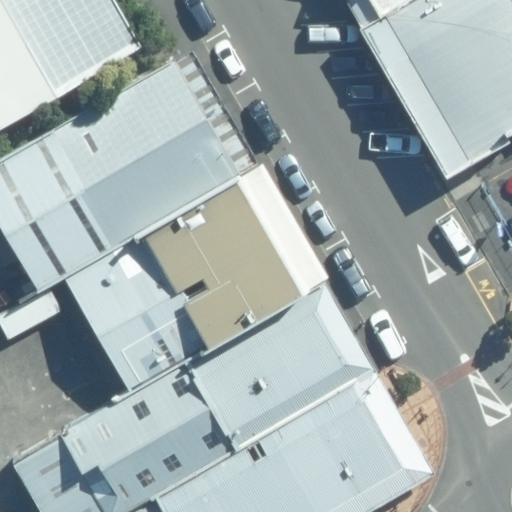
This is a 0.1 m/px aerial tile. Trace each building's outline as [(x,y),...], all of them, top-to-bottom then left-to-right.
[(0,0),(0,125),(142,43),(116,0),(0,0)] [(360,0),(371,19),(404,0),(360,0)] [(511,0),(404,0),(371,19),(455,166),(511,131),(511,0)] [(236,175),(171,60),(0,156),(0,211),(41,284),(59,274),(236,175)] [(298,285),(236,175),(59,274),(107,360),(87,371),(100,395),(298,285)] [(378,378),(327,281),(109,396),(10,454),(43,511),(135,511),(165,496),(224,463),(294,424),(378,378)] [(370,511),(434,473),(378,378),(294,424),(346,511),(370,511)] [(251,511),(346,511),(294,424),(224,463),(251,511)] [(174,511),(251,511),(224,463),(165,496),(174,511)] [(174,511),(165,496),(135,511),(174,511)]
